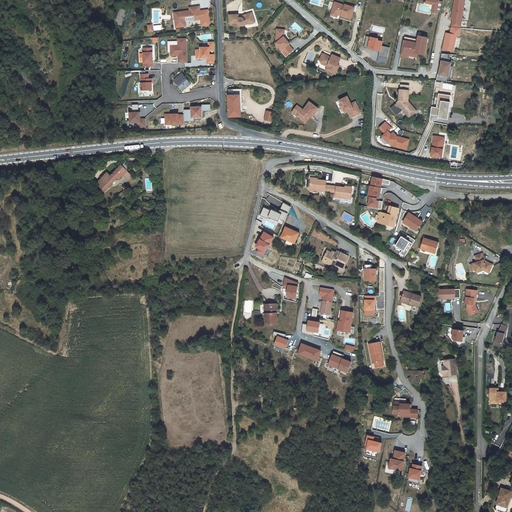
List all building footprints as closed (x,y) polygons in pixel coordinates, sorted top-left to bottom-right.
[(425,0),(425,3),(432,5),(430,12),(437,13),(439,0),(425,0)] [(460,28),(465,1),(461,0),(454,0),(452,17),(453,17),(452,19),(453,19),(451,27),(452,27),(460,28)] [(335,2),(332,11),(333,13),(338,15),(338,14),(340,14),(340,15),(351,19),(355,8),(345,5),(335,2)] [(181,19),(175,20),(176,28),(186,26),(185,21),(201,19),(200,6),(192,7),(192,10),(190,11),(180,12),(181,19)] [(250,24),(250,20),(253,20),(251,15),(249,14),(242,16),(242,18),(239,18),(239,16),(239,15),(230,15),(230,24),(239,23),(239,26),(246,26),(246,24),(250,24)] [(446,33),(443,49),(453,52),(456,35),(459,36),(461,28),(460,28),(452,27),(450,34),(446,33)] [(289,44),(284,37),(284,33),(277,32),(276,43),(277,45),(279,47),(286,56),(293,50),(288,45),(289,44)] [(377,38),(367,36),(364,47),(379,51),(378,56),(387,58),(390,47),(382,46),(383,42),(378,40),(378,39),(377,38)] [(424,56),(428,39),(426,38),(421,37),(419,36),(418,40),(407,38),(403,53),(415,56),(415,53),(417,54),(424,56)] [(415,56),(403,53),(407,38),(405,37),(400,56),(408,58),(409,56),(417,58),(417,54),(415,53),(415,56)] [(178,55),(179,63),(187,63),(187,39),(178,39),(179,45),(171,46),(171,55),(178,55)] [(215,52),(214,46),(209,47),(209,48),(201,48),(201,50),(196,50),(197,59),(207,58),(207,63),(215,63),(215,54),(210,54),(210,52),(215,52)] [(143,48),(135,49),(135,67),(144,67),(143,48)] [(323,54),(320,60),(321,63),(327,66),(328,66),(331,67),(330,69),(337,72),(339,66),(337,65),(341,58),(333,54),(331,57),(323,54)] [(438,74),(436,80),(447,81),(448,77),(451,78),(453,66),(450,66),(451,63),(450,62),(450,54),(442,54),(440,64),(442,65),(441,69),(440,72),(439,72),(438,74)] [(327,66),(326,70),(335,74),(337,72),(330,69),(331,67),(328,66),(327,66)] [(148,74),(141,74),(142,90),(152,90),(152,83),(153,83),(153,79),(148,79),(148,74)] [(181,74),(174,80),(182,90),(190,84),(181,74)] [(409,90),(400,89),(399,100),(400,100),(400,102),(398,104),(408,117),(415,111),(408,103),(408,101),(409,90)] [(437,108),(432,107),(430,115),(448,117),(451,95),(439,94),(437,108)] [(240,95),(228,95),(229,117),(241,116),(240,95)] [(347,96),(339,100),(341,104),(340,105),(342,109),(343,109),(345,112),(348,111),(351,109),(354,116),(361,112),(356,102),(351,104),(347,96)] [(312,117),(318,108),(309,101),(303,110),(300,107),(295,114),(305,122),(309,117),(308,116),(309,114),(310,115),(312,117)] [(415,111),(408,117),(409,118),(417,112),(408,101),(408,103),(415,111)] [(133,112),(129,117),(130,121),(127,121),(127,126),(133,126),(133,123),(140,122),(140,127),(146,127),(145,119),(141,119),(140,119),(140,117),(141,117),(141,112),(138,112),(138,110),(139,110),(139,104),(133,105),(133,112)] [(184,110),(184,115),(184,122),(194,122),(194,118),(202,118),(202,111),(210,111),(210,105),(201,105),(201,107),(191,107),(191,110),(184,110)] [(295,114),(300,107),(297,105),(292,112),(295,114)] [(266,110),(263,120),(272,122),(275,112),(266,110)] [(184,122),(184,115),(178,115),(178,114),(165,115),(166,125),(184,124),(184,122)] [(381,136),(391,146),(407,150),(409,139),(398,136),(396,134),(388,132),(392,127),(385,121),(378,128),(381,131),(384,132),(381,136)] [(445,138),(434,136),(431,156),(442,158),(445,138)] [(110,176),(107,173),(96,184),(104,191),(118,177),(121,174),(122,176),(123,175),(127,171),(127,170),(129,168),(124,163),(122,166),(121,165),(110,176)] [(373,176),(371,186),(381,188),(382,183),(389,185),(390,180),(379,178),(373,176)] [(325,180),(310,178),(308,189),(324,191),(325,184),(325,180)] [(351,188),(336,186),(335,192),(334,196),(350,198),(351,188)] [(382,188),(381,188),(371,186),(370,186),(368,197),(370,197),(377,198),(379,198),(380,193),(381,193),(382,188)] [(370,197),(368,207),(382,210),(383,202),(376,200),(377,198),(370,197)] [(389,222),(395,223),(399,208),(390,206),(388,214),(381,212),(380,214),(380,216),(379,220),(378,222),(388,225),(389,222)] [(417,231),(423,221),(409,212),(403,222),(417,231)] [(295,231),(286,227),(281,237),(287,240),(293,242),(294,243),(299,233),(295,232),(295,231)] [(315,232),(313,237),(336,246),(338,241),(315,232)] [(405,256),(415,240),(408,235),(406,239),(403,237),(397,245),(402,248),(402,250),(400,253),(405,256)] [(436,253),(439,242),(424,238),(421,248),(436,253)] [(336,264),(344,268),(349,256),(341,253),(340,255),(336,253),(332,251),(332,253),(327,251),(323,259),(332,263),(334,260),(337,261),(336,264)] [(483,253),(475,256),(477,262),(470,264),(472,271),(476,270),(477,272),(482,270),(483,270),(487,269),(490,271),(493,265),(487,261),(485,262),(484,260),(485,260),(483,253)] [(365,280),(376,280),(376,269),(365,270),(365,280)] [(285,297),(296,299),(299,281),(284,278),(283,288),(287,289),(285,297)] [(441,299),(460,299),(460,287),(441,288),(441,299)] [(478,310),(475,305),(473,305),(474,298),(476,298),(478,291),(466,289),(465,297),(466,297),(465,304),(467,304),(467,309),(469,314),(478,310)] [(410,304),(419,306),(422,296),(404,291),(402,299),(411,302),(410,304)] [(376,300),(376,296),(365,296),(365,310),(374,310),(374,304),(374,300),(376,300)] [(328,311),(330,311),(332,302),(323,301),(321,313),(327,314),(328,311)] [(265,312),(266,323),(277,323),(276,304),(265,305),(266,312),(265,312)] [(350,333),(354,312),(340,309),(336,331),(339,332),(339,335),(346,336),(347,332),(350,333)] [(457,313),(450,318),(453,322),(459,317),(457,313)] [(463,342),(465,330),(453,328),(451,340),(463,342)] [(373,363),(384,361),(380,342),(368,344),(370,354),(371,354),(373,363)] [(317,362),(322,350),(301,343),(297,354),(317,362)] [(348,373),(352,361),(332,354),(327,365),(348,373)] [(452,374),(457,374),(456,358),(445,360),(437,360),(439,377),(444,377),(443,373),(452,372),(452,374)] [(422,379),(430,378),(430,369),(409,370),(410,383),(422,382),(422,379)] [(506,402),(506,392),(498,391),(498,388),(490,388),(490,399),(498,399),(498,402),(506,402)] [(401,403),(401,402),(394,402),(393,413),(400,413),(400,414),(400,412),(410,413),(410,416),(410,422),(418,422),(418,417),(418,409),(411,409),(411,404),(406,403),(401,403)] [(367,450),(381,451),(382,440),(368,439),(367,450)] [(403,471),(406,452),(392,449),(389,468),(403,471)] [(420,480),(423,465),(412,463),(409,477),(420,480)] [(511,492),(500,488),(498,494),(497,498),(495,504),(496,504),(505,508),(511,492)]
